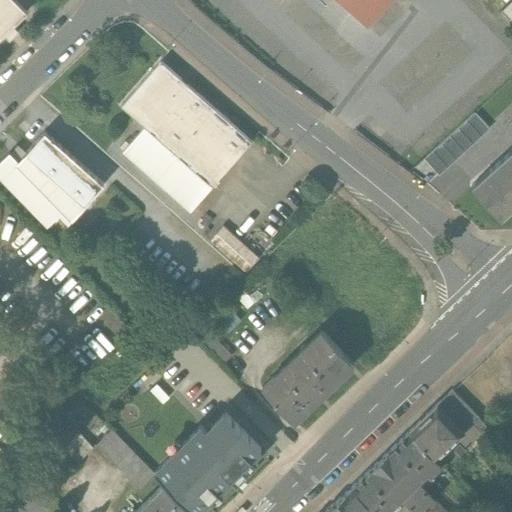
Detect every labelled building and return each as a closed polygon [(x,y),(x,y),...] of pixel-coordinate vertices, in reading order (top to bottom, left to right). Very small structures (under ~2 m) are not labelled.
[(13,0),(0,0),(0,39),(27,14),(13,0)] [(337,0),(365,26),(390,0),(337,0)] [(251,142),(160,62),(120,107),(144,128),(123,152),(191,212),(251,142)] [(474,113),(424,160),(439,176),(489,130),(474,113)] [(104,185),(44,133),(18,163),(9,154),(0,163),(0,180),(47,228),(58,217),(67,226),(104,185)] [(511,151),(472,186),(500,219),(511,208),(511,151)] [(354,240),(332,217),(294,253),(366,327),(382,311),(379,307),(399,287),(373,260),(376,257),(357,237),(354,240)] [(322,331),(263,388),(293,421),(352,365),(322,331)] [(487,427),(453,390),(436,406),(463,433),(472,424),(481,433),(487,427)] [(436,406),(409,432),(435,459),(463,433),(436,406)] [(154,474),(165,485),(192,511),(198,511),(261,450),(225,414),(206,433),(201,427),(154,474)] [(409,432),(380,460),(426,509),(435,501),(417,483),(427,473),(429,476),(440,465),(435,459),(409,432)] [(423,511),(426,509),(380,460),(351,488),(374,511),(391,511),(393,510),(391,508),(401,498),(414,511),(423,511)] [(192,511),(165,485),(137,511),(192,511)] [(374,511),(351,488),(325,511),(374,511)] [(445,511),(435,501),(426,509),(429,511),(445,511)]
